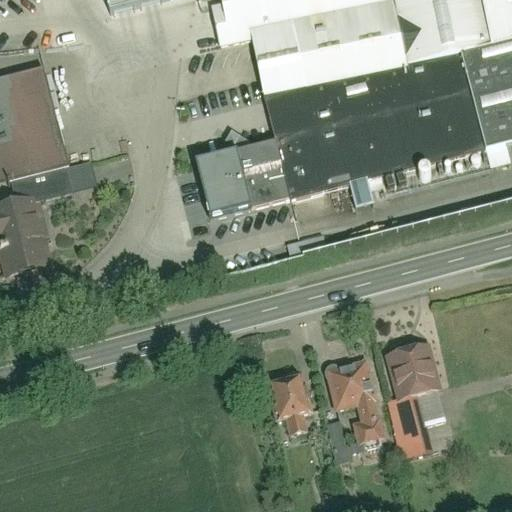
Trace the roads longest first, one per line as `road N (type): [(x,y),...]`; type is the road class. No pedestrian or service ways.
road 1 (secondary): [(0,381),(511,244)]
road 2 (residential): [(124,73),(149,124),(152,174),(133,236),(97,280),(0,308)]
